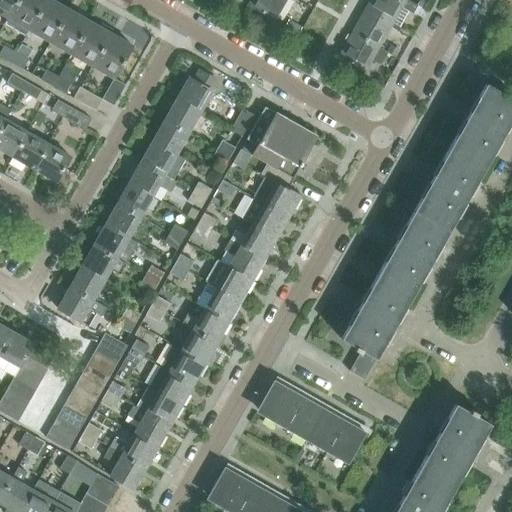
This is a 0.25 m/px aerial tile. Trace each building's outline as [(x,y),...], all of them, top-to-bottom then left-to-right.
[(0,0),(0,14),(7,19),(17,0),(0,0)] [(17,0),(7,19),(28,31),(45,0),(17,0)] [(45,0),(28,31),(50,43),(68,10),(51,0),(45,0)] [(286,0),(251,0),(248,6),(275,21),(286,0)] [(370,0),(366,8),(393,23),(402,7),(413,12),(417,5),(407,0),(370,0)] [(366,8),(352,32),(379,47),(393,23),(366,8)] [(50,43),(71,55),(90,22),(68,10),(50,43)] [(71,55),(92,67),(111,34),(90,22),(71,55)] [(352,32),(338,57),(365,72),(372,60),(380,64),(387,52),(352,32)] [(111,34),(92,67),(113,79),(132,46),(111,34)] [(0,51),(0,56),(10,63),(15,54),(3,47),(0,51)] [(15,54),(10,63),(22,69),(27,61),(15,54)] [(175,99),(199,113),(212,91),(218,81),(198,70),(192,81),(188,78),(175,99)] [(40,80),(52,87),(57,78),(45,71),(40,80)] [(7,83),(22,91),(27,83),(12,74),(7,83)] [(57,78),(52,87),(64,94),(69,85),(57,78)] [(27,83),(22,91),(36,100),(41,91),(27,83)] [(511,118),(511,98),(485,83),(449,147),(484,167),(511,118)] [(73,98),(95,111),(101,100),(79,87),(73,98)] [(164,120),(188,134),(199,113),(175,99),(164,120)] [(52,111),(63,118),(70,107),(58,100),(52,111)] [(70,107),(63,118),(85,130),(92,120),(70,107)] [(316,137),(274,114),(264,107),(259,116),(245,140),(246,140),(256,146),(251,155),(266,164),(292,179),(316,137)] [(231,127),(242,134),(253,115),(242,109),(231,127)] [(0,129),(0,150),(12,157),(27,132),(5,120),(0,129)] [(176,155),(188,134),(164,120),(152,141),(176,155)] [(12,157),(34,170),(48,144),(27,132),(12,157)] [(240,151),(250,156),(251,155),(256,146),(246,140),(240,151)] [(173,180),(184,159),(176,155),(152,141),(140,162),(164,175),(173,180)] [(223,142),(218,151),(229,157),(234,148),(223,142)] [(48,144),(34,170),(56,182),(70,157),(48,144)] [(484,167),(449,147),(413,211),(448,231),(484,167)] [(218,151),(212,160),(224,167),(229,157),(218,151)] [(168,192),(175,182),(173,180),(164,175),(140,162),(128,183),(152,196),(158,186),(168,192)] [(265,177),(253,199),(263,205),(287,218),(299,197),(286,189),(292,179),(266,164),(260,175),(265,177)] [(222,180),(216,190),(230,197),(235,188),(222,180)] [(128,183),(116,203),(140,217),(152,196),(128,183)] [(199,183),(194,193),(205,199),(210,190),(199,183)] [(194,193),(189,202),(200,208),(205,199),(194,193)] [(253,199),(241,219),(252,225),(275,239),(287,218),(263,205),(253,199)] [(116,203),(104,224),(128,238),(140,217),(116,203)] [(448,231),(413,211),(376,275),(412,294),(448,231)] [(211,230),(217,221),(203,213),(197,222),(211,230)] [(192,231),(206,239),(211,230),(197,222),(192,231)] [(104,224),(92,245),(116,259),(127,265),(139,244),(128,238),(104,224)] [(175,225),(170,234),(181,241),(187,231),(175,225)] [(246,235),(235,229),(229,240),(264,260),(275,239),(252,225),(246,235)] [(170,234),(165,244),(176,250),(181,241),(170,234)] [(229,240),(224,250),(234,256),(228,267),(252,281),(264,260),(229,240)] [(92,245),(81,266),(104,280),(116,259),(92,245)] [(187,272),(193,262),(179,255),(174,264),(187,272)] [(240,302),(252,281),(228,267),(219,261),(217,261),(205,282),(207,283),(216,288),(240,302)] [(169,273),(182,281),(187,272),(174,264),(169,273)] [(80,267),(74,278),(69,287),(93,301),(104,280),(81,266),(80,267)] [(152,267),(146,276),(157,282),(163,273),(152,267)] [(412,294),(376,275),(340,339),(355,347),(353,350),(359,353),(361,351),(375,359),(412,294)] [(146,276),(141,285),(152,292),(157,282),(146,276)] [(228,323),(240,302),(216,288),(207,283),(195,304),(204,309),(228,323)] [(88,326),(96,312),(88,308),(93,301),(69,287),(57,308),(80,322),(88,326)] [(150,306),(164,314),(169,304),(156,296),(150,306)] [(150,306),(145,315),(158,322),(164,314),(150,306)] [(139,315),(128,308),(123,317),(134,324),(139,315)] [(216,343),(228,323),(204,309),(198,319),(188,313),(182,324),(192,330),(216,343)] [(123,317),(117,327),(129,333),(134,324),(123,317)] [(0,352),(12,332),(0,324),(0,352)] [(192,330),(180,351),(204,364),(216,343),(192,330)] [(19,368),(25,357),(33,344),(12,332),(0,352),(0,368),(14,377),(19,368)] [(104,334),(98,344),(120,357),(126,346),(104,334)] [(148,347),(135,340),(130,350),(143,357),(148,347)] [(114,367),(120,357),(98,344),(92,355),(114,367)] [(160,367),(168,372),(192,385),(204,364),(180,351),(172,346),(160,367)] [(136,365),(138,366),(143,357),(130,350),(125,358),(136,365)] [(361,351),(359,353),(349,372),(363,380),(375,359),(361,351)] [(108,378),(114,367),(92,355),(86,365),(108,378)] [(47,369),(25,357),(19,368),(41,380),(47,369)] [(129,376),(136,365),(125,358),(118,370),(129,376)] [(102,388),(108,378),(86,365),(80,376),(102,388)] [(168,372),(160,367),(148,387),(180,406),(192,385),(168,372)] [(19,368),(14,377),(13,378),(35,390),(41,380),(19,368)] [(96,399),(102,388),(80,376),(74,386),(96,399)] [(29,401),(35,390),(13,378),(7,388),(29,401)] [(285,429),(347,464),(365,433),(273,381),(258,409),(266,414),(264,417),(285,429)] [(106,391),(119,398),(124,389),(111,382),(106,391)] [(91,409),(96,399),(74,386),(69,396),(91,409)] [(180,406),(148,387),(136,408),(169,427),(180,406)] [(29,401),(7,388),(1,399),(23,411),(29,401)] [(101,400),(114,407),(119,398),(106,391),(101,400)] [(85,419),(91,409),(69,396),(63,407),(85,419)] [(0,412),(17,422),(23,411),(1,399),(0,400),(0,412)] [(469,413),(455,404),(418,469),(453,489),(490,424),(475,416),(477,413),(471,410),(469,413)] [(136,408),(132,406),(127,417),(139,424),(133,434),(157,448),(169,427),(136,408)] [(85,419),(63,407),(57,417),(79,430),(85,419)] [(79,430),(57,417),(51,428),(73,440),(79,430)] [(101,431),(88,423),(82,433),(95,440),(101,431)] [(73,440),(51,428),(45,438),(67,451),(73,440)] [(19,443),(28,449),(35,437),(26,432),(19,443)] [(95,440),(82,433),(77,442),(90,449),(95,440)] [(115,436),(108,448),(121,455),(145,469),(157,448),(133,434),(127,444),(115,436)] [(35,437),(28,449),(38,454),(44,443),(35,437)] [(121,455),(108,448),(103,457),(116,464),(109,476),(133,490),(145,469),(121,455)] [(61,467),(70,472),(77,461),(67,456),(61,467)] [(32,490),(20,483),(26,472),(17,467),(12,478),(0,498),(0,505),(6,508),(3,511),(20,511),(32,490)] [(214,504),(228,511),(301,511),(224,468),(208,496),(216,500),(214,504)] [(439,511),(453,489),(418,469),(393,511),(439,511)] [(0,471),(0,498),(12,478),(0,471)] [(118,487),(96,475),(91,485),(113,497),(118,487)] [(47,511),(53,502),(58,492),(38,481),(32,490),(20,511),(47,511)] [(113,497),(91,485),(85,494),(107,507),(113,497)] [(75,511),(80,504),(59,493),(53,502),(47,511),(75,511)] [(104,511),(107,507),(85,494),(80,504),(93,511),(104,511)]
